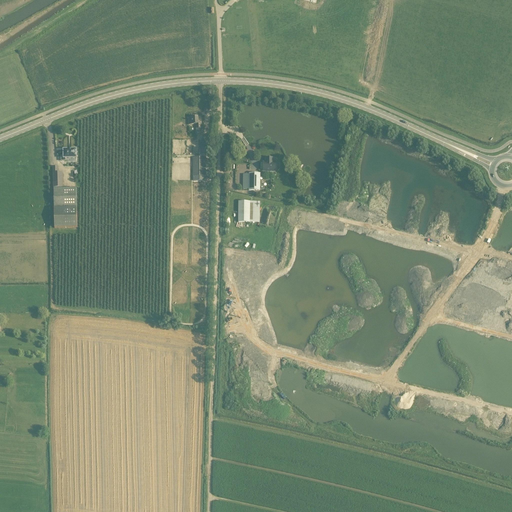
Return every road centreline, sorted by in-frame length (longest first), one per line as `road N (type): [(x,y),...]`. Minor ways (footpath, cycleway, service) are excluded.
road 1 (primary): [(433,138),(339,98),(220,81),(135,88),(0,137)]
road 2 (track): [(214,339),(215,0)]
